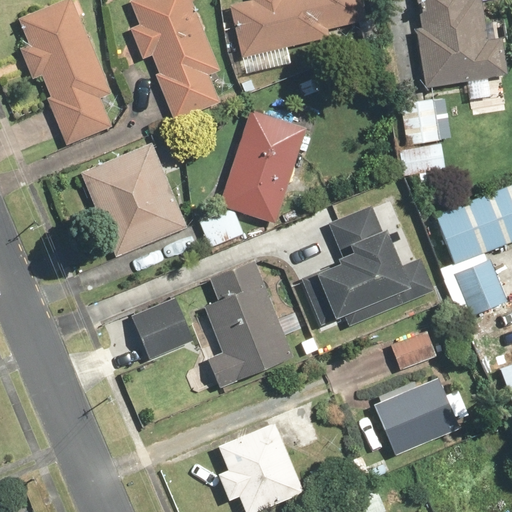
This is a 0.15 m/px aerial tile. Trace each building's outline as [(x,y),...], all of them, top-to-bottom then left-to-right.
[(48,94),(41,96),(63,145),(111,125),(99,99),(110,94),(68,0),(65,0),(19,20),(31,47),(22,51),(34,80),(40,77),(48,94)] [(187,0),(138,0),(133,3),(142,25),(131,30),(143,59),(151,55),(159,73),(152,76),(172,123),(221,102),(210,77),(218,73),(187,0)] [(251,0),(252,2),(229,7),(242,58),(328,37),(326,28),(365,18),(360,0),(251,0)] [(419,0),(425,32),(415,34),(426,91),(511,74),(511,72),(504,30),(491,33),(484,0),(419,0)] [(420,185),(444,182),(433,95),(402,99),(408,144),(395,145),(399,175),(419,172),(420,185)] [(246,111),(217,204),(273,221),(302,129),(246,111)] [(151,143),(81,174),(118,256),(188,224),(151,143)] [(511,183),(431,215),(450,264),(511,239),(511,183)] [(321,326),(341,318),(345,327),(432,292),(419,259),(398,267),(373,204),(327,222),(341,257),(335,259),(338,266),(303,280),(321,326)] [(230,210),(198,220),(207,249),(239,239),(230,210)] [(206,359),(219,388),(293,357),(252,258),(204,278),(213,300),(202,304),(222,352),(206,359)] [(454,275),(471,318),(507,303),(489,261),(454,275)] [(171,298),(131,317),(150,358),(190,340),(171,298)] [(427,332),(389,344),(397,372),(436,361),(427,332)] [(511,365),(496,370),(511,415),(511,414),(511,365)] [(443,376),(372,405),(393,457),(465,428),(443,376)] [(272,423),(216,446),(226,470),(217,474),(228,502),(237,498),(242,511),(252,511),(301,492),(272,423)] [(337,466),(353,506),(338,511),(337,511),(383,511),(386,511),(371,472),(382,467),(375,450),(337,466)]
